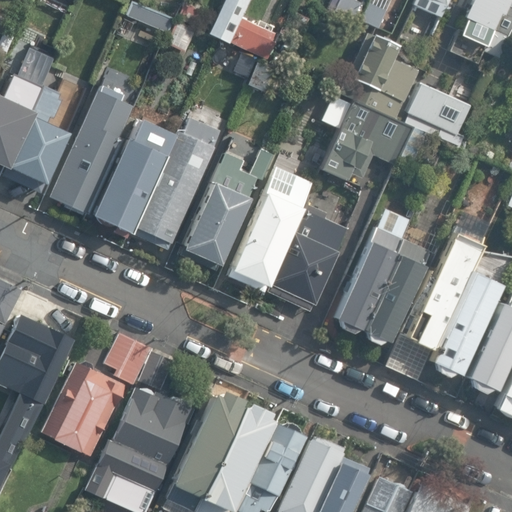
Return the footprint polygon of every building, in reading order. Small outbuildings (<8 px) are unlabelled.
[(179,17),(138,0),(137,0),(131,13),(173,32),(179,17)] [(248,0),(223,0),(210,32),(271,58),(282,33),(241,16),(248,0)] [(444,0),(409,0),(410,1),(426,8),(417,27),(430,33),(444,0)] [(511,0),(465,0),(443,51),(475,65),(480,54),(495,61),(511,21),(511,0)] [(396,46),(363,31),(323,121),(337,128),(318,170),(351,185),(364,155),(392,168),(395,160),(410,167),(424,135),(448,146),(466,107),(411,82),(416,71),(390,59),(396,46)] [(133,101),(95,84),(47,191),(86,208),(120,130),(133,101)] [(29,112),(0,99),(0,164),(5,167),(29,112)] [(67,128),(32,113),(7,167),(42,183),(67,128)] [(120,130),(86,208),(127,226),(170,128),(135,113),(127,133),(120,130)] [(217,144),(184,129),(139,230),(172,245),(217,144)] [(247,157),(228,149),(184,247),(222,263),(260,178),(242,169),(247,157)] [(318,185),(276,166),(231,265),(273,284),(318,185)] [(511,185),(502,206),(511,210),(511,185)] [(350,227),(308,208),(273,284),(315,304),(350,227)] [(478,240),(451,227),(396,344),(422,356),(478,240)] [(397,237),(376,228),(336,319),(356,329),(397,237)] [(397,237),(356,329),(387,342),(427,250),(397,237)] [(496,285),(466,271),(425,361),(455,375),(496,285)] [(0,277),(0,317),(2,318),(16,285),(0,277)] [(511,280),(501,305),(495,302),(459,380),(488,393),(511,340),(511,280)] [(68,334),(14,310),(0,340),(0,381),(9,385),(0,404),(0,450),(14,457),(68,334)] [(146,342),(117,328),(100,362),(130,376),(146,342)] [(120,380),(73,357),(39,426),(86,449),(120,380)] [(511,359),(491,403),(511,412),(511,359)] [(184,404),(131,381),(98,458),(151,480),(184,404)] [(239,395),(213,383),(169,480),(195,492),(239,395)] [(239,395),(195,492),(224,505),(268,408),(239,395)] [(300,429),(270,416),(229,511),(255,511),(259,505),(266,508),(300,429)] [(306,511),(336,447),(305,432),(268,511),(306,511)] [(341,511),(365,460),(336,447),(306,511),(341,511)] [(393,511),(405,485),(375,473),(358,511),(393,511)] [(463,511),(465,509),(415,488),(405,511),(463,511)]
